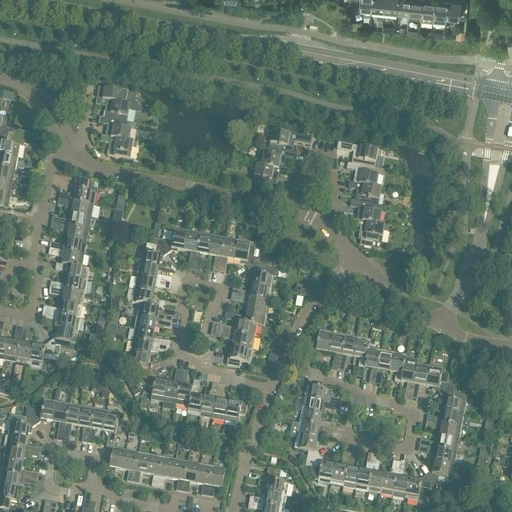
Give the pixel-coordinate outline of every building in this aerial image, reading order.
[(360,0),(360,9),(372,11),(372,0),(360,0)] [(372,0),(371,16),(384,17),(385,0),(372,0)] [(385,0),(384,17),(396,18),(396,13),(397,0),(385,0)] [(397,0),(396,13),(408,15),(409,15),(410,0),(397,0)] [(408,19),(421,20),(421,16),(422,0),(410,0),(409,15),(408,15),(408,19)] [(421,22),(432,23),(434,0),(422,0),(421,16),(421,20),(421,22)] [(445,24),(446,19),(448,1),(436,0),(434,0),(432,23),(445,24)] [(458,20),(460,3),(448,1),(446,19),(458,20)] [(457,32),(456,40),(464,41),(465,33),(457,32)] [(137,97),(99,89),(98,94),(97,99),(139,107),(139,105),(136,104),(137,97)] [(127,124),(129,113),(141,115),(142,108),(97,100),(96,106),(106,108),(104,119),(127,124)] [(8,134),(9,130),(0,128),(2,119),(0,118),(0,135),(1,134),(8,135),(8,134)] [(136,125),(127,124),(104,119),(99,119),(98,125),(107,126),(105,138),(129,142),(131,131),(135,132),(136,125)] [(293,155),(295,143),(304,145),(310,146),(312,140),(305,139),(269,132),(268,138),(272,139),(269,151),(293,155)] [(0,156),(17,160),(19,147),(6,145),(8,135),(1,134),(0,135),(0,156)] [(137,144),(129,142),(105,138),(101,137),(100,144),(109,145),(107,157),(123,160),(122,166),(133,168),(134,161),(130,160),(132,150),(136,150),(137,144)] [(338,145),(337,151),(345,152),(354,154),(352,166),(375,170),(377,158),(381,159),(382,153),(346,146),(338,145)] [(293,155),(269,151),(261,149),(260,155),(264,156),(261,167),(285,171),(286,160),(295,162),(296,156),(293,155)] [(0,169),(15,172),(17,160),(0,156),(0,169)] [(254,184),(276,188),(278,177),(287,178),(288,172),(285,171),(261,167),(253,165),(252,172),(256,172),(254,184)] [(375,170),(352,166),(348,165),(347,171),(356,173),(353,184),(377,189),(379,177),(383,178),(384,172),(375,170)] [(0,169),(0,182),(13,185),(15,185),(16,184),(13,184),(15,172),(0,169)] [(88,181),(75,179),(74,184),(87,187),(88,181)] [(13,185),(0,182),(0,195),(10,197),(13,185)] [(86,193),(87,187),(74,184),(73,190),(76,191),(86,193)] [(377,189),(353,184),(349,184),(348,190),(357,191),(355,203),(378,207),(381,196),(384,196),(386,190),(377,189)] [(59,195),(58,201),(93,207),(95,195),(86,193),(76,191),(73,190),(71,190),(71,195),(69,195),(68,195),(68,196),(59,195)] [(0,208),(8,210),(10,197),(0,195),(0,208)] [(117,197),(116,205),(124,207),(126,199),(117,197)] [(93,207),(58,201),(57,206),(73,209),(71,216),(91,220),(93,207)] [(378,207),(355,203),(351,202),(350,208),(359,210),(357,221),(380,226),(382,214),(386,215),(387,209),(378,207)] [(61,227),(89,232),(91,220),(71,216),(70,223),(62,221),(61,227)] [(371,248),(372,242),(382,244),(384,233),(387,233),(388,227),(380,226),(357,221),(353,220),(351,227),(360,228),(358,240),(361,240),(360,246),(371,248)] [(262,233),(268,234),(270,224),(263,223),(262,233)] [(111,224),(109,236),(110,236),(115,237),(121,226),(111,224)] [(89,232),(61,227),(60,233),(68,234),(67,241),(86,245),(89,232)] [(175,231),(173,244),(164,243),(162,249),(167,256),(172,253),(177,254),(178,251),(184,252),(188,233),(175,231)] [(191,254),(189,266),(195,267),(201,235),(188,233),(184,252),(191,254)] [(201,235),(195,267),(201,268),(203,256),(209,257),(213,237),(201,235)] [(219,275),(225,240),(213,237),(209,257),(216,258),(213,274),(219,275)] [(234,262),(238,242),(225,240),(219,275),(225,276),(228,260),(234,262)] [(86,245),(67,241),(65,248),(50,245),(49,250),(84,257),(86,245)] [(147,246),(146,255),(141,254),(139,267),(159,271),(160,264),(163,264),(164,258),(167,256),(162,249),(164,243),(158,242),(157,246),(157,248),(147,246)] [(238,242),(234,262),(241,263),(240,266),(246,267),(249,270),(256,265),(262,267),(264,255),(249,252),(250,244),(238,242)] [(62,265),(60,265),(60,266),(82,270),(84,257),(49,250),(48,256),(63,259),(62,265)] [(55,271),(69,274),(68,279),(87,283),(89,271),(82,270),(60,266),(56,265),(55,271)] [(277,280),(278,273),(262,269),(262,267),(256,265),(249,270),(251,274),(250,280),(253,281),(252,287),(271,291),(274,279),(277,280)] [(159,271),(139,267),(137,279),(172,286),(173,280),(158,277),(159,271)] [(314,273),(311,282),(319,284),(321,275),(314,273)] [(87,283),(68,279),(66,286),(51,283),(50,289),(85,296),(87,283)] [(135,292),(154,295),(155,288),(171,291),(172,286),(137,279),(135,292)] [(250,294),(243,293),(242,298),(269,303),(271,291),(252,287),(250,294)] [(49,295),(64,298),(63,304),(82,308),(85,296),(50,289),(49,295)] [(135,292),(132,304),(139,305),(159,309),(160,309),(161,303),(153,302),(154,295),(135,292)] [(269,303),(242,298),(241,304),(248,306),(247,312),(267,316),(269,303)] [(111,300),(112,314),(113,314),(120,315),(118,302),(111,300)] [(82,308),(63,304),(62,311),(48,308),(47,314),(53,315),(80,320),(82,308)] [(137,318),(172,325),(173,319),(158,316),(159,309),(139,305),(137,318)] [(237,317),(236,323),(237,323),(257,327),(265,328),(267,316),(247,312),(246,319),(237,317)] [(117,328),(120,315),(113,314),(112,314),(110,326),(117,328)] [(52,321),(59,323),(58,329),(78,333),(80,320),(53,315),(52,321)] [(135,330),(154,334),(156,328),(171,330),(172,325),(137,318),(135,330)] [(219,333),(255,339),(257,327),(237,323),(236,330),(220,327),(219,333)] [(7,343),(4,362),(16,365),(22,329),(17,328),(14,344),(7,343)] [(28,367),(32,348),(25,346),(28,330),(22,329),(16,365),(28,367)] [(58,329),(57,336),(54,335),(53,342),(49,344),(54,352),(53,357),(59,359),(60,348),(73,350),(74,345),(75,346),(78,333),(58,329)] [(132,342),(160,348),(161,342),(153,341),(154,334),(135,330),(132,342)] [(311,352),(323,354),(324,352),(330,353),(333,334),(321,331),(319,341),(313,340),(311,352)] [(255,339),(219,333),(218,339),(234,342),(233,348),(252,351),(255,339)] [(339,371),(346,336),(333,334),(330,353),(337,354),(334,370),(339,371)] [(346,336),(339,371),(345,372),(348,356),(355,357),(358,338),(346,336)] [(358,338),(355,357),(361,359),(360,366),(366,367),(369,348),(370,340),(358,338)] [(160,348),(132,342),(130,355),(150,359),(151,353),(159,354),(160,348)] [(44,356),(53,357),(54,352),(49,344),(46,347),(39,345),(39,349),(32,348),(28,367),(41,369),(44,356)] [(226,367),(239,369),(240,363),(250,365),(252,351),(233,348),(231,355),(229,355),(226,367)] [(366,367),(373,369),(370,385),(375,386),(382,350),(369,348),(366,367)] [(391,372),(394,353),(382,350),(375,386),(381,387),(384,371),(391,372)] [(396,382),(401,383),(405,363),(406,360),(406,355),(394,353),(391,372),(397,374),(396,382)] [(141,370),(140,380),(145,381),(153,376),(150,371),(151,366),(149,365),(150,359),(130,355),(128,368),(141,370)] [(59,357),(58,360),(60,364),(63,369),(68,366),(64,357),(59,357)] [(407,392),(412,393),(417,366),(418,362),(406,360),(405,363),(401,383),(408,384),(407,392)] [(417,397),(418,394),(419,386),(426,387),(429,368),(417,366),(412,393),(411,396),(417,397)] [(442,375),(443,370),(429,368),(426,387),(433,389),(432,392),(438,393),(441,397),(448,392),(454,393),(455,387),(447,386),(449,376),(442,375)] [(176,406),(183,371),(177,370),(174,386),(168,385),(164,404),(176,406)] [(188,417),(193,388),(192,389),(186,388),(189,372),(183,371),(176,406),(189,409),(187,417),(188,417)] [(139,386),(154,388),(152,402),(164,404),(168,385),(161,384),(162,381),(156,380),(153,376),(145,381),(140,380),(139,386)] [(193,388),(188,417),(200,419),(203,399),(198,398),(201,383),(194,382),(193,388)] [(212,421),(219,386),(213,385),(210,401),(203,399),(200,419),(212,421)] [(219,386),(212,421),(225,424),(228,404),(222,403),(225,387),(219,386)] [(305,387),(303,401),(336,406),(337,400),(332,399),(324,398),(325,391),(305,387)] [(467,398),(454,396),(454,393),(448,392),(441,397),(443,401),(442,406),(446,407),(444,414),(464,418),(467,398)] [(336,406),(303,401),(301,413),(321,416),(322,410),(329,411),(334,412),(336,406)] [(42,416),(33,414),(32,420),(37,427),(41,424),(47,425),(47,422),(54,423),(57,404),(45,402),(42,416)] [(240,416),(246,417),(248,405),(236,403),(235,406),(228,404),(225,424),(238,426),(240,416)] [(64,434),(70,406),(57,404),(54,423),(60,425),(59,433),(64,434)] [(78,428),(82,409),(70,406),(64,434),(70,435),(72,427),(78,428)] [(85,429),(82,445),(88,446),(95,411),(82,409),(78,428),(85,429)] [(94,447),(97,432),(103,433),(107,413),(95,411),(88,446),(94,447)] [(33,414),(27,413),(26,420),(12,417),(8,437),(28,441),(29,435),(31,435),(32,430),(37,427),(32,420),(33,414)] [(107,413),(103,433),(109,434),(107,449),(114,450),(117,432),(125,434),(126,430),(121,424),(118,423),(120,416),(107,413)] [(298,426),(334,432),(335,426),(319,423),(321,416),(301,413),(298,426)] [(464,418),(444,414),(443,421),(427,418),(426,424),(461,430),(464,418)] [(461,430),(426,424),(425,429),(441,432),(440,439),(459,442),(461,430)] [(296,438),(316,441),(317,435),(333,438),(334,432),(298,426),(296,438)] [(6,450),(41,456),(42,451),(26,447),(28,441),(8,437),(6,450)] [(294,451),(308,453),(306,462),(312,464),(319,459),(316,454),(317,448),(315,448),(316,441),(296,438),(294,451)] [(459,442),(440,439),(438,445),(430,444),(429,450),(457,455),(459,442)] [(4,462),(23,465),(24,459),(40,462),(41,456),(6,450),(4,462)] [(114,450),(111,461),(107,460),(105,472),(115,474),(116,471),(123,472),(126,453),(114,450)] [(457,455),(429,450),(428,455),(436,457),(435,463),(454,467),(457,455)] [(126,453),(123,472),(129,473),(127,484),(133,485),(139,455),(126,453)] [(343,489),(349,454),(343,453),(340,470),(334,468),(330,487),(343,489)] [(355,492),(359,473),(352,472),(355,455),(349,454),(343,489),(355,492)] [(139,486),(141,476),(148,477),(151,457),(139,455),(133,485),(139,486)] [(154,478),(152,489),(158,490),(164,460),(151,457),(148,477),(154,478)] [(305,468),(310,469),(309,472),(315,482),(318,483),(318,485),(330,487),(334,468),(327,467),(328,464),(322,463),(319,459),(312,464),(306,462),(305,468)] [(164,491),(166,480),(172,481),(176,462),(164,460),(158,490),(164,491)] [(23,465),(4,462),(1,474),(29,479),(30,474),(22,472),(23,465)] [(179,482),(177,493),(183,494),(188,464),(176,462),(172,481),(179,482)] [(393,499),(399,464),(393,463),(390,479),(383,478),(380,496),(393,499)] [(438,478),(452,481),(454,467),(435,463),(434,470),(431,470),(430,476),(426,479),(430,485),(429,491),(435,492),(438,478)] [(189,495),(191,485),(197,486),(200,466),(188,464),(183,494),(189,495)] [(405,501),(408,482),(402,481),(405,465),(399,464),(393,499),(405,501)] [(203,487),(202,498),(207,499),(213,469),(200,466),(197,486),(203,487)] [(368,494),(373,467),(367,466),(365,474),(359,473),(355,492),(368,494)] [(380,496),(383,478),(377,476),(378,468),(373,467),(368,494),(380,496)] [(215,489),(223,490),(226,471),(213,469),(207,499),(213,500),(215,489)] [(0,480),(0,486),(19,490),(20,484),(28,485),(29,479),(1,474),(0,480)] [(287,486),(277,484),(278,478),(267,476),(265,488),(268,488),(266,495),(285,499),(287,486)] [(427,491),(429,491),(430,485),(426,479),(422,481),(415,480),(415,483),(408,482),(405,501),(424,505),(427,491)] [(0,511),(8,511),(9,511),(10,511),(15,511),(21,508),(19,504),(20,498),(17,498),(19,490),(0,486),(0,511)] [(248,505),(283,511),(285,499),(266,495),(265,502),(249,499),(248,505)] [(94,511),(96,504),(91,503),(88,511),(94,511)]
